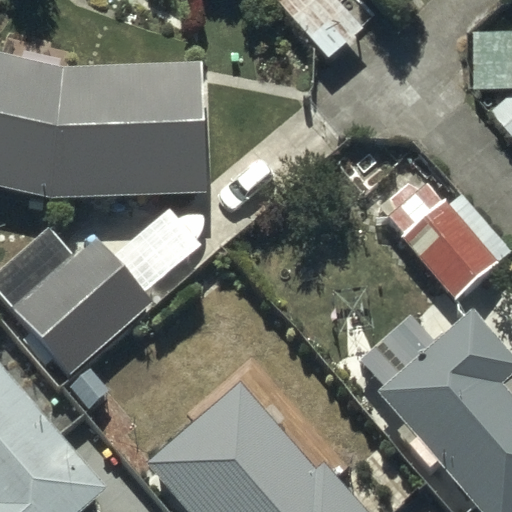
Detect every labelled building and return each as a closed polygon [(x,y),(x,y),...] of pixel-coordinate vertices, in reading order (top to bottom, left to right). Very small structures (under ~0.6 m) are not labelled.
[(325,0),(268,0),(327,69),(360,40),(325,0)] [(511,96),(511,99),(493,116),(511,135),(511,37),(478,37),(477,96),(511,96)] [(0,197),(48,208),(207,203),(203,71),(65,76),(0,63),(0,197)] [(403,242),(398,244),(454,308),(510,259),(460,201),(447,212),(407,166),(366,202),(403,242)] [(47,235),(0,275),(0,306),(67,383),(151,309),(96,246),(74,265),(47,235)] [(511,369),(469,321),(377,402),(403,432),(395,439),(428,477),(435,470),(471,511),(511,511),(511,408),(500,394),(511,383),(511,369)] [(0,511),(88,511),(105,497),(0,378),(0,511)] [(239,390),(148,473),(181,511),(354,511),(320,472),(314,477),(239,390)]
